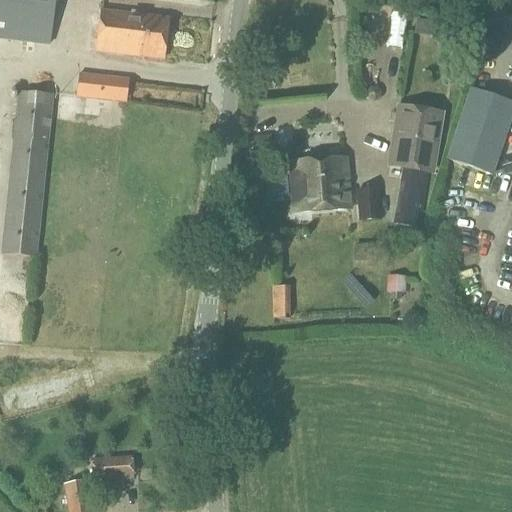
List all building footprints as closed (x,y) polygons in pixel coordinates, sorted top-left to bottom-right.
[(0,0),(0,38),(4,39),(8,0),(0,0)] [(66,48),(71,0),(47,0),(41,45),(66,48)] [(162,0),(162,8),(201,8),(200,0),(162,0)] [(96,52),(143,57),(163,60),(168,20),(101,12),(96,52)] [(385,13),(384,50),(398,50),(399,14),(385,13)] [(490,69),(490,46),(476,46),(476,69),(490,69)] [(68,95),(120,102),(123,78),(72,70),(68,95)] [(511,104),(469,90),(445,161),(492,177),(511,117),(511,104)] [(9,94),(4,187),(15,187),(13,220),(0,219),(0,254),(35,256),(43,95),(9,94)] [(396,208),(399,209),(396,226),(404,227),(403,229),(412,231),(412,229),(420,230),(423,213),(421,213),(427,173),(432,174),(441,116),(398,109),(389,166),(403,169),(396,208)] [(269,154),(268,139),(256,140),(257,155),(269,154)] [(288,178),(270,180),(271,200),(290,198),(291,215),(350,211),(345,160),(287,164),(288,178)] [(492,249),(496,203),(464,200),(465,193),(435,190),(431,232),(460,235),(459,246),(492,249)] [(379,220),(377,191),(357,193),(359,222),(379,220)] [(399,233),(383,234),(384,250),(414,248),(414,233),(399,233)] [(463,269),(463,284),(478,284),(477,269),(463,269)] [(389,279),(388,293),(391,293),(391,300),(399,300),(400,293),(404,293),(404,279),(389,279)] [(271,320),(290,320),(289,288),(271,288),(271,320)] [(0,355),(12,357),(15,342),(0,339),(0,355)] [(14,402),(90,382),(85,361),(8,381),(14,402)] [(81,444),(68,444),(69,454),(81,453),(81,444)] [(90,484),(129,478),(126,458),(88,464),(90,484)] [(89,511),(84,482),(64,486),(68,511),(89,511)]
